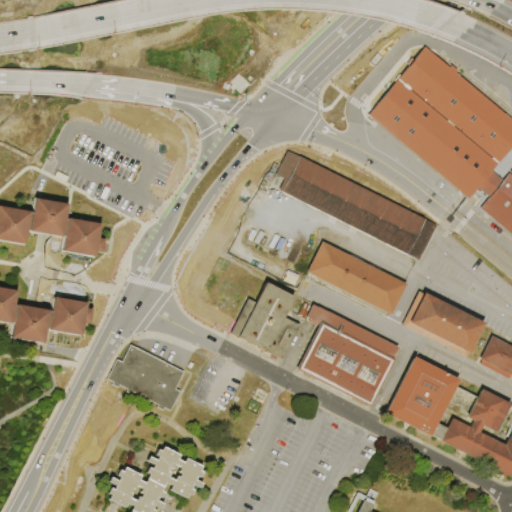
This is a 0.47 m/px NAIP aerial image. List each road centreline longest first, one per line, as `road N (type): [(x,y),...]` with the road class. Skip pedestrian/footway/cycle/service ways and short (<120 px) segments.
road 1 (residential): [(126,300),(511,496)]
road 2 (motorway): [(30,33),(200,0),(374,3),(441,23)]
road 3 (residential): [(360,154),(351,102),(403,43),(445,49),(511,86)]
road 4 (residential): [(301,286),(511,393)]
road 5 (tertiary): [(126,300),(152,278),(270,119)]
road 6 (residential): [(511,268),(360,154)]
road 7 (tertiary): [(126,300),(46,457)]
road 8 (secondary): [(270,119),(399,0)]
road 9 (residential): [(286,210),(408,270)]
road 10 (secondary): [(336,20),(245,112)]
road 11 (residential): [(392,332),(449,217)]
